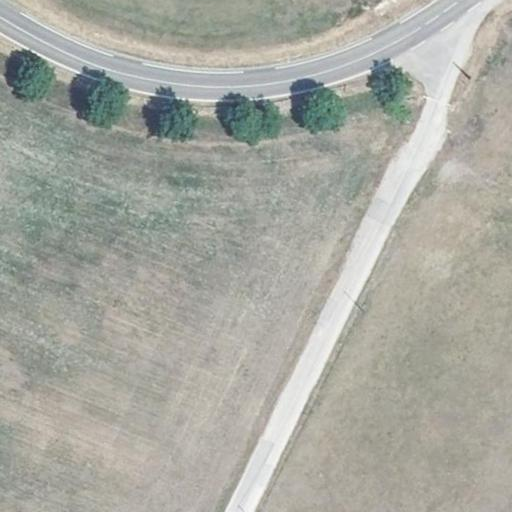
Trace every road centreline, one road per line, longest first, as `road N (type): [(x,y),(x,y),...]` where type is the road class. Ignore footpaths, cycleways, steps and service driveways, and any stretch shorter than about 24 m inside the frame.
road 1 (track): [(239,511),(459,52),(456,4)]
road 2 (tertiary): [(0,18),(108,69),(188,85),(267,84),(343,66),(461,0)]
